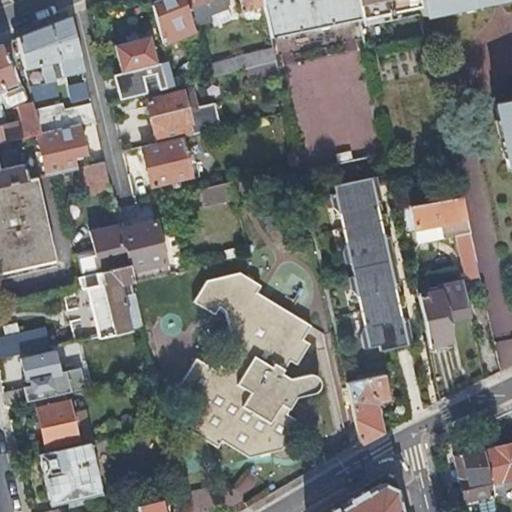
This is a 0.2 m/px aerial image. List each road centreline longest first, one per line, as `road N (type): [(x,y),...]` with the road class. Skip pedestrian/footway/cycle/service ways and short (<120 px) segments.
road 1 (residential): [(121,216),(68,0)]
road 2 (residential): [(405,436),(277,511)]
